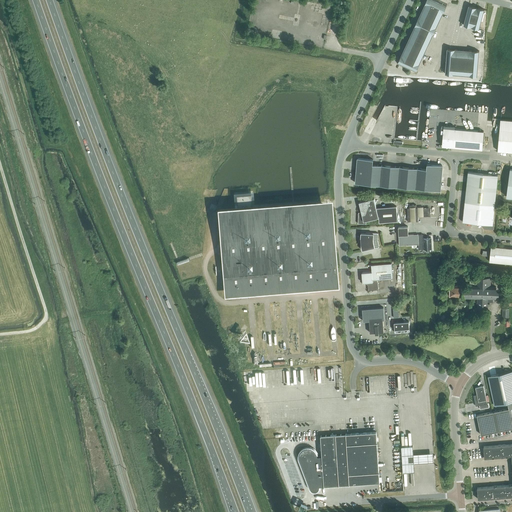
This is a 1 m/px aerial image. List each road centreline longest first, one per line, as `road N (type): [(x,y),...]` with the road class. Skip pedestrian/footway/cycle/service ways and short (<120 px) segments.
road 1 (motorway): [(36,0),(235,511)]
road 2 (motorway): [(249,511),(51,0)]
road 3 (tertiary): [(363,360),(350,341),(339,218),(345,144)]
road 4 (track): [(0,334),(27,332),(45,317),(0,164)]
road 5 (unknown): [(363,501),(315,497),(300,476),(295,439),(328,420),(327,405)]
road 6 (tertiary): [(345,144),(410,0)]
road 7 (unclassified): [(455,155),(448,233),(511,240)]
